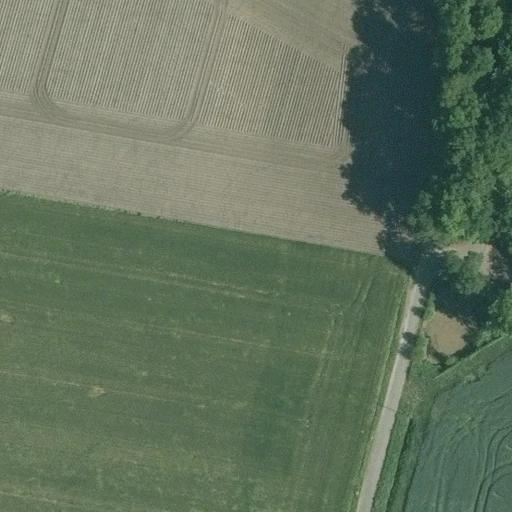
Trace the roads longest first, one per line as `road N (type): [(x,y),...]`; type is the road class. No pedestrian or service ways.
road 1 (residential): [(416,0),(447,113),(411,268)]
road 2 (residential): [(411,268),(363,511)]
